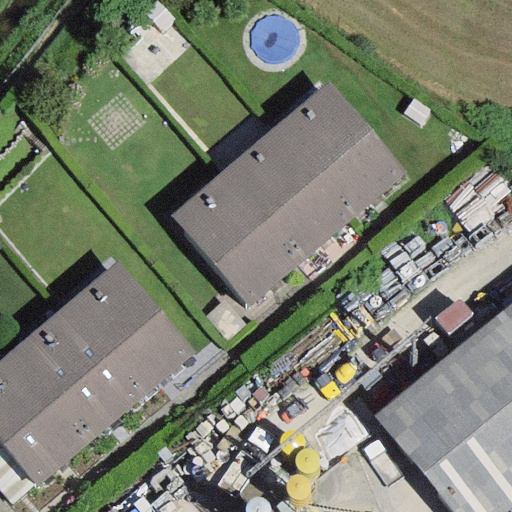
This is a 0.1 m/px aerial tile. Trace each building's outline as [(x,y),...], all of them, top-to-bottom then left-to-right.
[(271,129),(349,219),(404,172),(326,82),(271,129)] [(217,174),(296,265),(349,219),(271,129),(217,174)] [(247,307),(296,265),(217,174),(168,217),(247,307)] [(61,308),(139,398),(194,351),(116,261),(61,308)] [(503,511),(511,505),(511,303),(372,416),(449,511),(503,511)] [(7,353),(86,444),(139,398),(61,308),(7,353)] [(0,443),(37,486),(86,444),(7,353),(0,359),(0,443)]
